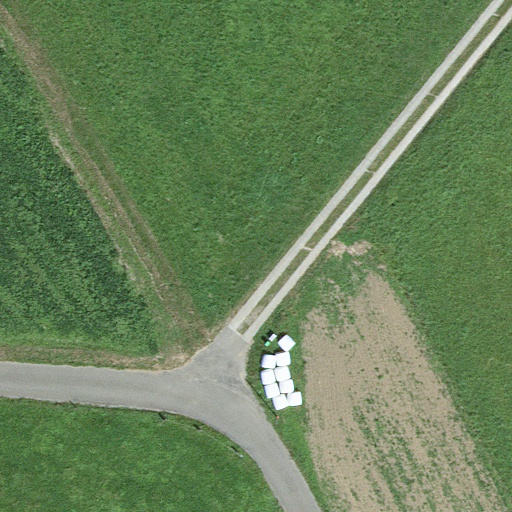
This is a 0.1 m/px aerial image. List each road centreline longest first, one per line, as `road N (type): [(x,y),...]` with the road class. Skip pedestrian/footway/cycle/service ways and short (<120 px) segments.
road 1 (track): [(220,382),(511,11)]
road 2 (residential): [(292,511),(220,382),(0,376)]
